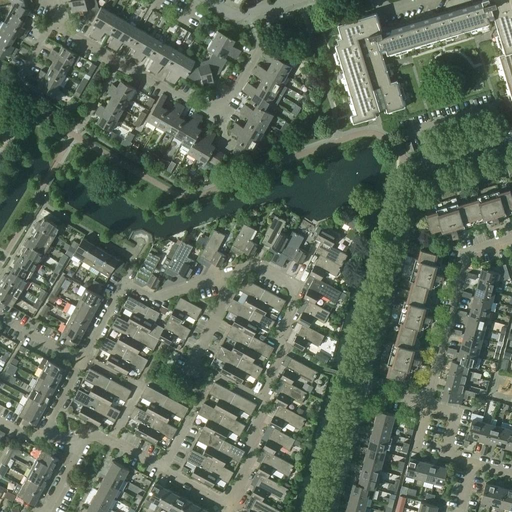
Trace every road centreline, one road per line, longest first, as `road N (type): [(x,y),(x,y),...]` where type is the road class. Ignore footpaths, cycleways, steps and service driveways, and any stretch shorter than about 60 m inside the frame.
road 1 (residential): [(360,387),(420,168),(511,138)]
road 2 (residential): [(232,505),(294,284)]
road 3 (residential): [(426,405),(466,251),(511,238)]
road 4 (residential): [(216,106),(201,109),(51,23)]
road 5 (residential): [(83,357),(123,285),(155,297),(217,277)]
road 6 (residential): [(326,511),(360,387)]
road 7 (residential): [(83,357),(138,386),(110,439)]
